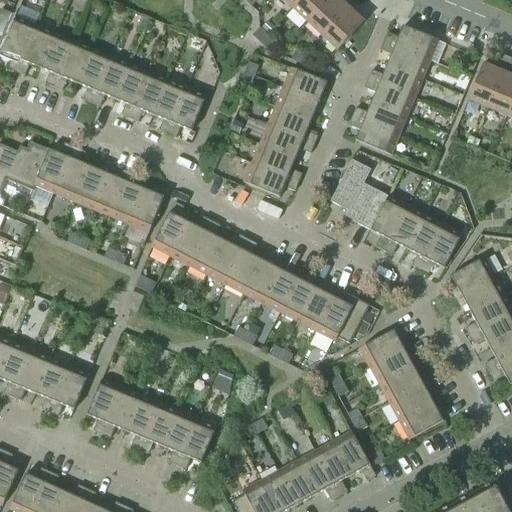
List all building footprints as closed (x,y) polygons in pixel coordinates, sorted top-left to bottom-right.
[(281,0),(291,9),(299,0),(281,0)] [(306,23),(327,0),(299,0),(291,9),(306,23)] [(321,37),(347,9),(337,0),(327,0),(306,23),(321,37)] [(336,52),(363,23),(347,9),(321,37),(336,52)] [(0,21),(6,24),(10,15),(0,10),(0,21)] [(16,74),(36,27),(15,18),(0,53),(11,58),(6,69),(16,74)] [(39,70),(54,35),(36,27),(16,74),(24,77),(28,66),(39,70)] [(436,65),(444,45),(402,28),(397,39),(386,34),(382,43),(429,62),(436,65)] [(259,44),(266,36),(258,29),(251,37),(259,44)] [(53,89),(72,42),(54,35),(39,70),(48,74),(44,85),(53,89)] [(266,51),(274,43),(266,36),(259,44),(266,51)] [(76,86),(91,50),(72,42),(53,89),(61,92),(66,81),(76,86)] [(421,81),(429,62),(382,43),(379,52),(390,56),(386,66),(421,81)] [(91,105),(110,58),(91,50),(76,86),(86,90),(81,101),(91,105)] [(300,65),(304,55),(294,51),(290,61),(300,65)] [(310,69),(314,59),(304,55),(300,65),(310,69)] [(486,109),(508,59),(499,55),(493,70),(482,65),(467,101),(486,109)] [(115,102),(129,66),(110,58),(91,105),(99,108),(104,97),(115,102)] [(506,117),(511,101),(511,77),(510,77),(511,72),(511,60),(508,59),(486,109),(506,117)] [(253,77),(257,68),(247,63),(243,73),(253,77)] [(128,120),(148,74),(129,66),(115,102),(124,106),(120,117),(128,120)] [(413,100),(421,81),(386,66),(381,76),(370,72),(367,80),(413,100)] [(326,85),(314,80),(290,70),(282,89),(318,104),(326,85)] [(249,87),(253,77),(243,73),(239,83),(249,87)] [(153,117),(168,82),(148,74),(128,120),(137,124),(142,113),(153,117)] [(405,119),(413,100),(367,80),(363,89),(374,94),(370,104),(405,119)] [(166,136),(185,89),(168,82),(153,117),(162,121),(157,132),(166,136)] [(190,133),(205,97),(185,89),(166,136),(175,140),(179,129),(190,133)] [(318,104),(282,89),(274,109),(310,124),(318,104)] [(398,138),(405,119),(370,104),(366,114),(355,109),(351,118),(398,138)] [(306,133),(310,124),(274,109),(266,127),(313,147),(317,138),(306,133)] [(398,138),(351,118),(347,127),(358,131),(354,142),(390,157),(398,138)] [(313,147),(266,127),(258,146),(294,161),(298,151),(309,155),(313,147)] [(33,193),(35,188),(50,152),(29,144),(24,157),(0,146),(0,195),(6,181),(33,193)] [(52,195),(72,148),(63,145),(59,156),(50,152),(35,188),(52,195)] [(294,161),(258,146),(251,165),(297,184),(301,175),(290,171),(294,161)] [(71,203),(86,167),(76,163),(81,152),(72,148),(52,195),(71,203)] [(367,231),(385,197),(362,185),(370,171),(350,161),(329,203),(355,216),(351,223),(367,231)] [(297,184),(251,165),(243,184),(278,199),(283,188),(294,193),(297,184)] [(90,211),(105,175),(86,167),(71,203),(90,211)] [(109,219),(124,183),(105,175),(90,211),(109,219)] [(128,226),(143,191),(124,183),(109,219),(128,226)] [(148,235),(162,199),(143,191),(128,226),(148,235)] [(382,253),(406,208),(385,197),(367,231),(379,237),(374,248),(382,253)] [(169,258),(187,224),(177,219),(183,208),(174,204),(150,249),(169,258)] [(406,251),(424,217),(406,208),(382,253),(391,257),(396,246),(406,251)] [(419,271),(442,226),(424,217),(406,251),(416,256),(410,267),(419,271)] [(188,268),(211,223),(202,218),(197,229),(187,224),(169,258),(188,268)] [(206,277),(223,243),(214,238),(219,227),(211,223),(188,268),(206,277)] [(443,270),(461,236),(442,226),(419,271),(427,276),(432,265),(443,270)] [(75,248),(79,238),(70,234),(65,244),(75,248)] [(224,286),(247,241),(238,237),(233,248),(223,243),(206,277),(224,286)] [(85,252),(89,242),(79,238),(75,248),(85,252)] [(242,296),(260,261),(250,256),(255,246),(247,241),(224,286),(242,296)] [(112,263),(116,253),(107,249),(102,259),(112,263)] [(122,267),(126,257),(116,253),(112,263),(122,267)] [(460,297),(494,278),(483,259),(449,278),(460,297)] [(260,305),(278,271),(260,261),(242,296),(260,305)] [(279,315),(296,280),(278,271),(260,305),(279,315)] [(469,314),(503,296),(494,278),(460,297),(467,310),(469,314)] [(296,323),(314,289),(296,280),(279,315),(296,323)] [(315,333),(333,299),(314,289),(296,323),(315,333)] [(468,338),(511,314),(511,312),(503,296),(469,314),(474,324),(464,330),(468,338)] [(349,345),(368,307),(353,299),(351,303),(343,299),(341,303),(333,299),(315,333),(334,343),(336,339),(349,345)] [(489,350),(511,337),(511,314),(468,338),(473,346),(483,340),(489,350)] [(242,343),(247,333),(237,328),(232,338),(242,343)] [(402,351),(392,332),(358,350),(368,369),(402,351)] [(251,348),(256,338),(247,333),(242,343),(251,348)] [(488,374),(511,360),(511,337),(489,350),(494,360),(483,365),(488,374)] [(0,371),(12,344),(0,339),(0,371)] [(11,399),(30,352),(12,344),(0,371),(0,381),(7,384),(2,395),(11,399)] [(277,361),(282,352),(273,347),(268,356),(277,361)] [(412,369),(402,351),(368,369),(378,387),(412,369)] [(34,396),(49,360),(30,352),(11,399),(20,402),(24,391),(34,396)] [(287,366),(291,356),(282,352),(277,361),(287,366)] [(49,414),(68,368),(49,360),(34,396),(44,400),(40,411),(49,414)] [(508,387),(511,384),(511,360),(488,374),(492,382),(503,376),(508,387)] [(73,411),(87,376),(68,368),(49,414),(57,418),(62,407),(73,411)] [(388,405),(422,386),(412,369),(378,387),(388,405)] [(342,384),(337,375),(327,380),(332,389),(342,384)] [(101,436),(120,389),(100,381),(86,417),(96,421),(92,432),(101,436)] [(347,393),(342,384),(332,389),(337,399),(347,393)] [(432,404),(422,386),(388,405),(398,423),(432,404)] [(124,433),(139,397),(120,389),(101,436),(109,440),(114,429),(124,433)] [(138,452),(158,405),(139,397),(124,433),(134,437),(130,448),(138,452)] [(408,441),(442,423),(432,404),(398,423),(408,441)] [(162,448),(176,413),(158,405),(138,452),(147,455),(152,444),(162,448)] [(361,419),(356,410),(346,415),(351,424),(361,419)] [(176,467),(195,421),(176,413),(162,448),(172,453),(167,464),(176,467)] [(366,428),(361,419),(351,424),(357,434),(366,428)] [(266,430),(261,420),(252,425),(257,435),(266,430)] [(200,464),(215,429),(195,421),(176,467),(185,471),(189,460),(200,464)] [(257,435),(252,425),(242,430),(248,440),(257,435)] [(374,478),(350,433),(331,443),(350,477),(360,472),(365,483),(374,478)] [(350,477),(331,443),(313,453),(338,498),(346,493),(340,483),(350,477)] [(384,461),(379,452),(369,457),(374,466),(384,461)] [(0,506),(1,507),(17,472),(6,468),(11,457),(3,453),(0,458),(0,506)] [(338,498),(313,453),(296,463),(314,497),(324,492),(329,502),(338,498)] [(314,497),(296,463),(278,473),(296,507),(314,497)] [(11,511),(31,511),(49,474),(40,470),(35,481),(24,476),(8,511),(11,511)] [(286,511),(296,507),(278,473),(260,482),(276,511),(286,511)] [(53,511),(62,493),(52,488),(57,478),(49,474),(31,511),(53,511)] [(276,511),(260,482),(241,493),(243,497),(231,503),(235,511),(276,511)] [(75,511),(86,491),(77,487),(72,498),(62,493),(53,511),(75,511)] [(507,511),(494,489),(451,511),(507,511)] [(98,511),(99,510),(89,505),(94,494),(86,491),(75,511),(98,511)]
